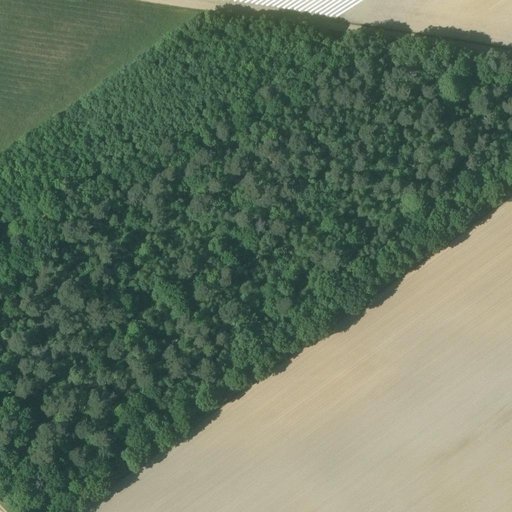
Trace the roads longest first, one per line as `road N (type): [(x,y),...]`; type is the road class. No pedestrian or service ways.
road 1 (track): [(0,241),(74,187),(350,31)]
road 2 (track): [(147,0),(350,31)]
road 3 (track): [(350,31),(511,55)]
